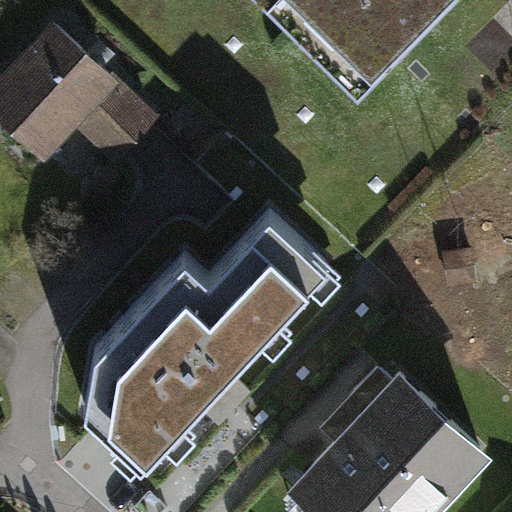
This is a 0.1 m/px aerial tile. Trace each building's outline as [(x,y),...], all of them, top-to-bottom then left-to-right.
[(457,0),(300,0),(381,78),(457,0)] [(152,111),(55,22),(0,81),(0,107),(30,135),(55,108),(68,120),(75,113),(116,151),(152,111)] [(326,260),(270,207),(209,271),(186,249),(96,346),(85,405),(141,457),(326,260)] [(475,284),(471,247),(446,250),(450,286),(475,284)] [(418,511),(481,446),(400,371),(304,473),(345,511),(418,511)]
